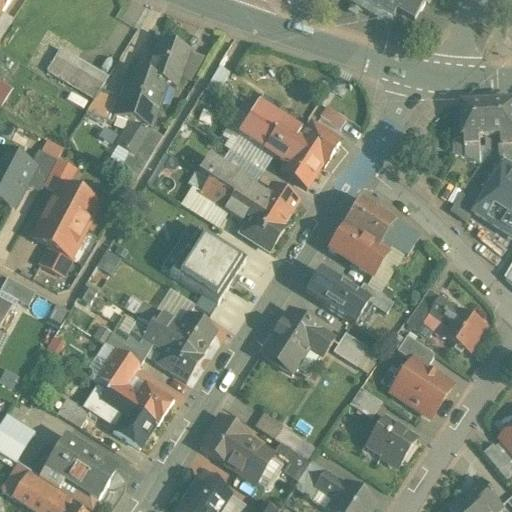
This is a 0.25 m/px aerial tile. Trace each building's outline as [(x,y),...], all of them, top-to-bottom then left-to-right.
[(11,0),(0,0),(0,7),(5,11),(11,0)] [(73,12),(50,0),(37,0),(20,31),(12,45),(30,55),(35,47),(42,52),(46,46),(52,49),(73,12)] [(339,0),(352,7),(348,15),(355,19),(359,12),(377,22),(421,13),(425,7),(426,8),(431,0),(339,0)] [(146,80),(129,74),(119,102),(113,120),(114,120),(131,126),(150,133),(160,107),(155,105),(161,87),(176,92),(189,55),(159,44),(146,80)] [(78,64),(60,53),(59,53),(47,75),(94,103),(99,95),(108,81),(79,64),(78,64)] [(0,110),(11,93),(0,86),(0,110)] [(119,102),(99,95),(94,103),(85,117),(112,127),(114,120),(113,120),(119,102)] [(282,111),(263,98),(248,121),(291,148),(298,137),(299,137),(300,135),(276,120),(282,111)] [(511,105),(489,107),(491,141),(501,140),(502,149),(511,148),(511,105)] [(489,107),(462,108),(463,142),(465,142),(465,151),(481,150),(480,141),(491,141),(489,107)] [(346,122),(327,110),(320,121),(340,133),(346,122)] [(291,148),(248,121),(237,138),(263,155),(266,151),(282,162),(284,159),(289,162),(296,152),(291,148)] [(150,133),(131,126),(117,149),(133,159),(134,159),(150,133)] [(339,147),(311,129),(304,140),(299,137),(298,137),(291,148),(322,168),(325,170),(339,147)] [(150,133),(134,159),(133,159),(132,161),(128,158),(119,174),(136,184),(162,141),(150,133)] [(185,151),(176,145),(168,160),(178,166),(185,151)] [(511,148),(502,149),(501,149),(503,170),(511,159),(511,148)] [(322,168),(296,152),(289,162),(280,177),(306,193),(309,191),(311,188),(311,184),(322,168)] [(31,171),(0,154),(0,204),(11,210),(31,171)] [(511,159),(503,170),(511,175),(511,159)] [(168,160),(152,187),(163,193),(180,167),(178,166),(168,160)] [(242,188),(203,163),(195,176),(233,201),(242,188)] [(75,175),(57,165),(43,190),(56,196),(60,188),(66,191),(75,175)] [(511,239),(511,175),(503,170),(474,216),(511,239)] [(233,201),(195,176),(188,189),(200,196),(199,198),(224,214),(233,201)] [(66,191),(60,188),(56,196),(46,215),(84,235),(93,219),(90,217),(95,207),(66,191)] [(259,199),(242,188),(233,201),(256,215),(261,207),(256,204),(259,199)] [(297,207),(272,191),(261,207),(256,215),(281,232),(297,207)] [(256,215),(233,201),(224,214),(242,226),(245,220),(250,223),(256,215)] [(419,241),(361,203),(342,232),(377,254),(383,245),(407,260),(419,241)] [(84,235),(46,215),(32,242),(50,251),(70,262),(71,261),(84,235)] [(281,232),(256,215),(250,223),(241,238),(269,256),(284,233),(281,232)] [(200,251),(165,229),(159,238),(165,241),(195,261),(200,251)] [(377,254),(342,232),(328,253),(372,281),(386,259),(377,254)] [(195,261),(165,241),(153,260),(184,279),(187,274),(195,261)] [(221,258),(203,246),(200,251),(195,261),(218,275),(223,267),(218,263),(221,258)] [(70,262),(50,251),(40,269),(63,281),(73,262),(71,261),(70,262)] [(261,270),(232,252),(223,267),(218,275),(243,291),(246,293),(261,270)] [(159,269),(145,260),(137,273),(151,282),(159,269)] [(218,275),(195,261),(187,274),(204,285),(207,280),(212,283),(218,275)] [(243,291),(218,275),(212,283),(202,300),(227,316),(243,291)] [(353,299),(316,275),(296,306),(326,326),(333,315),(354,329),(367,310),(368,309),(353,299)] [(35,297),(7,282),(0,295),(28,311),(35,297)] [(389,304),(362,287),(353,299),(368,309),(367,310),(380,318),(389,304)] [(462,315),(440,301),(430,316),(442,324),(452,330),(462,315)] [(0,331),(9,314),(0,309),(0,331)] [(158,317),(147,310),(138,323),(150,330),(158,317)] [(289,314),(264,352),(265,352),(260,359),(292,379),(296,372),(308,354),(322,363),(334,344),(289,314)] [(452,330),(445,341),(472,359),(490,333),(462,315),(452,330)] [(442,324),(430,316),(423,327),(435,335),(442,324)] [(176,328),(158,317),(150,330),(172,345),(178,335),(173,332),(176,328)] [(178,335),(172,345),(198,361),(208,345),(212,343),(214,340),(214,336),(188,320),(178,335)] [(134,326),(116,355),(140,370),(152,351),(142,344),(147,335),(134,326)] [(172,345),(150,330),(147,335),(142,344),(152,351),(159,355),(166,354),(172,345)] [(367,353),(345,338),(333,357),(355,371),(367,353)] [(435,359),(407,340),(397,355),(411,365),(412,364),(426,373),(435,359)] [(198,361),(172,345),(166,354),(158,368),(186,386),(201,363),(198,361)] [(140,370),(116,355),(98,382),(110,390),(115,382),(127,389),(140,370)] [(426,373),(412,364),(411,365),(391,395),(431,422),(451,390),(426,373)] [(127,389),(115,382),(110,390),(106,395),(130,411),(135,403),(130,399),(133,394),(127,389)] [(106,395),(93,387),(85,400),(98,408),(106,395)] [(173,406),(145,388),(135,403),(130,411),(155,427),(158,429),(173,406)] [(382,407),(360,392),(349,409),(371,423),(382,407)] [(130,411),(106,395),(98,408),(116,421),(120,415),(125,419),(130,411)] [(90,417),(67,403),(57,418),(80,433),(90,417)] [(155,427),(130,411),(125,419),(114,436),(140,452),(155,427)] [(248,439),(220,420),(199,452),(256,489),(270,468),(269,466),(242,448),(248,439)] [(34,439),(6,421),(0,430),(0,457),(16,468),(34,439)] [(416,444),(384,423),(366,450),(381,460),(380,461),(397,472),(398,471),(416,444)] [(303,445),(283,431),(274,445),(280,449),(294,458),(303,445)] [(511,435),(502,444),(511,456),(511,435)] [(98,463),(65,442),(57,453),(39,483),(58,495),(64,485),(79,494),(98,464),(98,463)] [(294,458),(280,449),(269,466),(270,468),(297,487),(310,468),(294,458)] [(104,511),(125,481),(98,464),(79,494),(77,496),(101,511),(104,511)] [(326,476),(311,466),(310,468),(297,487),(294,492),(313,504),(318,495),(315,492),(326,476)] [(23,485),(29,476),(19,470),(2,495),(12,502),(23,485)] [(39,483),(29,476),(23,485),(65,511),(71,503),(58,495),(39,483)] [(372,511),(375,507),(345,487),(345,488),(326,476),(315,492),(318,495),(333,506),(329,511),(372,511)] [(230,498),(200,479),(178,511),(221,511),(229,499),(230,498)] [(65,511),(23,485),(12,502),(28,511),(65,511)] [(482,485),(450,511),(502,511),(503,511),(494,501),(495,500),(482,485)]
